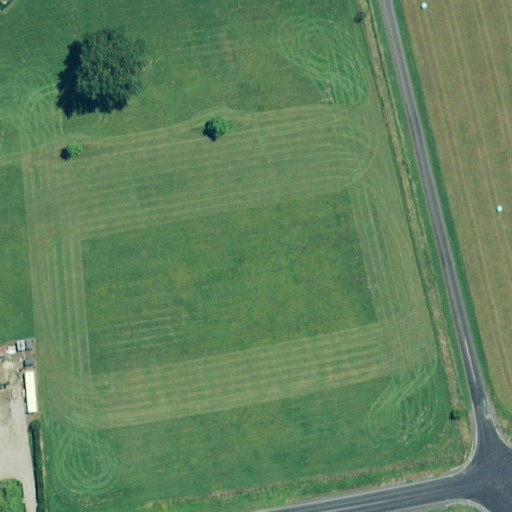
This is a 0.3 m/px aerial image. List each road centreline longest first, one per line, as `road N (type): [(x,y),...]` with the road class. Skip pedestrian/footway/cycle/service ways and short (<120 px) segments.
road 1 (unclassified): [(387,0),(500,478)]
road 2 (secondary): [(323,511),(500,478)]
